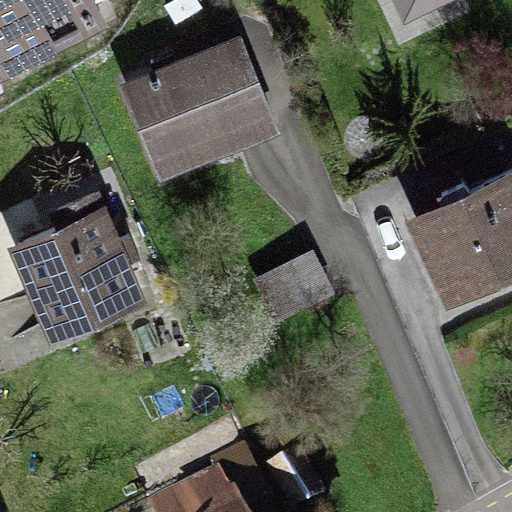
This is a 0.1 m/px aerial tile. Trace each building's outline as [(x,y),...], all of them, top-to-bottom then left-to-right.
[(72,0),(0,0),(0,59),(83,24),(72,0)] [(392,0),(401,20),(448,0),(392,0)] [(231,48),(131,91),(170,180),(270,137),(231,48)] [(511,175),(413,218),(451,305),(511,278),(511,175)] [(96,215),(11,252),(52,349),(138,312),(96,215)] [(310,266),(261,287),(279,329),(328,308),(310,266)] [(230,511),(225,498),(193,511),(230,511)]
